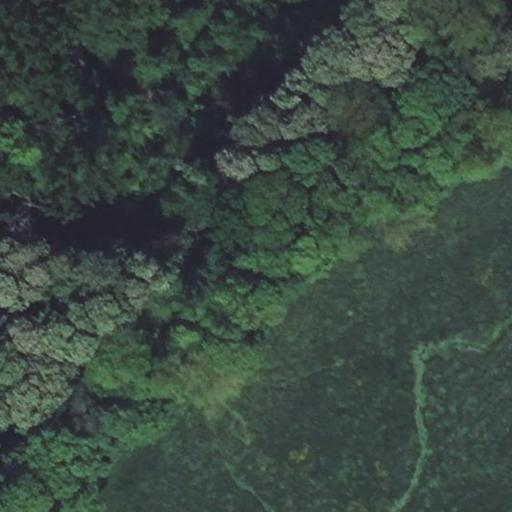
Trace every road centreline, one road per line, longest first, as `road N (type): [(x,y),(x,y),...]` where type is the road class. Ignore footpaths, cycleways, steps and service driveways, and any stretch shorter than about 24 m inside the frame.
road 1 (track): [(375,0),(127,219),(80,224),(0,190)]
road 2 (track): [(0,335),(127,219)]
